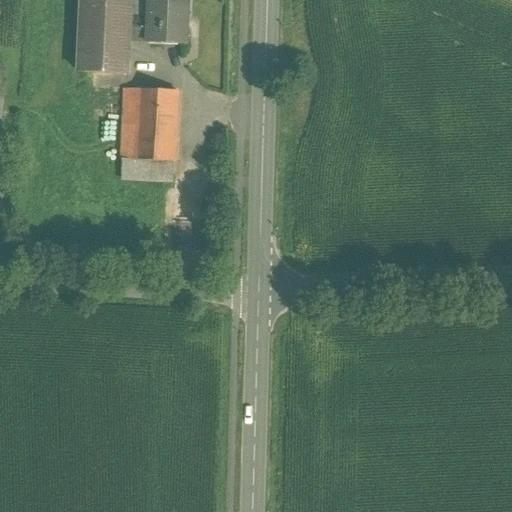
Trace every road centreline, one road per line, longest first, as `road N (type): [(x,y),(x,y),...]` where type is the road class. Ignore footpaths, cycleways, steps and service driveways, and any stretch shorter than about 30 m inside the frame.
road 1 (tertiary): [(258,283),(266,0)]
road 2 (unclassified): [(0,278),(258,283)]
road 3 (unclassified): [(511,271),(258,283)]
road 4 (tertiary): [(252,511),(258,283)]
